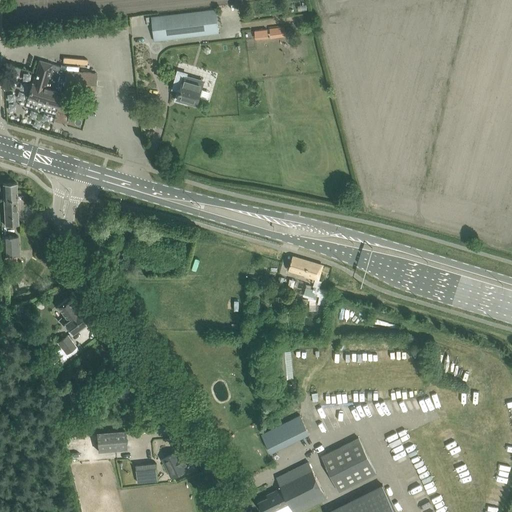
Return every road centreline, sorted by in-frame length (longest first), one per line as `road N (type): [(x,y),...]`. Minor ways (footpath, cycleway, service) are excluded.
road 1 (tertiary): [(162,196),(197,214),(511,310)]
road 2 (tertiary): [(511,281),(304,221),(162,196)]
road 3 (unclassified): [(245,511),(190,397),(64,221)]
